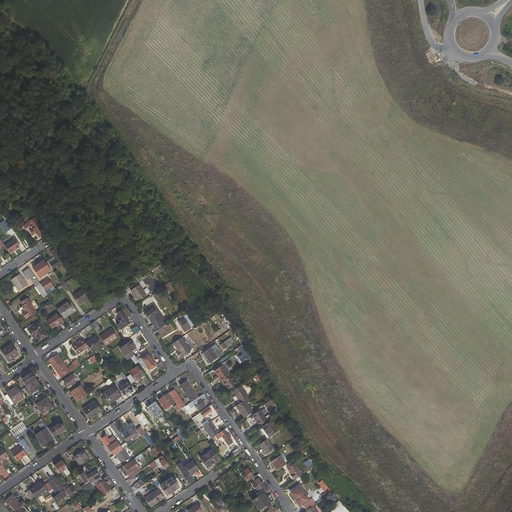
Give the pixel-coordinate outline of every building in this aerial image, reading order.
[(12,230),(18,226),(15,224),(8,218),(5,220),(10,228),(12,230)] [(32,230),(38,239),(45,234),(41,229),(36,231),(34,228),(32,226),(35,223),(37,227),(39,226),(33,218),(23,225),(24,228),(30,224),(33,229),(32,230)] [(0,223),(0,227),(3,233),(10,228),(5,220),(4,220),(0,223)] [(32,226),(34,228),(36,231),(41,229),(39,226),(37,227),(35,223),(32,226)] [(14,239),(4,246),(9,254),(20,247),(14,239)] [(53,268),(55,270),(65,263),(53,245),(48,248),(51,252),(50,252),(55,260),(50,263),(53,268)] [(51,271),(46,263),(43,260),(33,268),(39,278),(51,271)] [(25,271),(30,279),(36,287),(40,284),(29,268),(25,271)] [(20,274),(11,280),(19,292),(27,286),(20,274)] [(65,283),(67,285),(76,279),(74,277),(65,283)] [(40,284),(45,290),(51,286),(47,279),(40,284)] [(143,280),(139,283),(140,285),(146,294),(150,292),(143,280)] [(164,286),(168,292),(173,289),(169,282),(164,286)] [(70,289),(67,285),(65,283),(61,286),(66,293),(70,289)] [(40,284),(36,287),(41,294),(45,291),(45,290),(40,284)] [(146,295),(146,294),(140,285),(130,291),(138,301),(146,295)] [(55,290),(51,286),(45,290),(45,291),(48,295),(55,290)] [(73,296),(79,305),(89,298),(83,289),(73,296)] [(26,313),(23,315),(26,319),(35,313),(36,312),(27,299),(21,303),(23,306),(21,307),(24,311),(26,313)] [(74,311),(67,302),(58,309),(64,319),(74,311)] [(154,304),(151,306),(164,326),(168,323),(154,304)] [(151,306),(143,312),(145,314),(148,318),(157,331),(163,327),(164,326),(151,306)] [(119,323),(117,325),(120,330),(130,323),(121,311),(117,314),(120,318),(117,320),(119,323)] [(178,316),(180,320),(179,320),(186,331),(192,327),(184,312),(178,316)] [(62,322),(57,314),(46,321),(52,329),(62,322)] [(184,332),(186,331),(179,320),(177,322),(184,332)] [(100,329),(95,322),(91,324),(93,328),(95,331),(100,329)] [(32,337),(35,335),(39,341),(47,336),(38,323),(36,325),(37,326),(29,331),(32,337)] [(112,330),(105,336),(103,334),(100,337),(106,346),(117,338),(112,330)] [(102,347),(95,337),(85,343),(88,347),(92,353),(102,347)] [(190,351),(181,338),(173,344),(179,352),(176,354),(179,358),(181,357),(182,357),(190,351)] [(72,347),(77,355),(88,347),(85,343),(82,339),(79,341),(80,342),(77,344),(72,347)] [(131,341),(120,349),(127,360),(131,357),(134,355),(132,352),(136,349),(131,341)] [(229,344),(227,341),(220,345),(223,350),(227,347),(226,346),(229,344)] [(18,355),(11,344),(1,351),(9,362),(18,355)] [(242,345),(239,347),(242,353),(243,356),(240,358),(239,358),(242,364),(246,361),(247,362),(248,365),(252,362),(242,345)] [(217,358),(211,348),(201,354),(208,364),(217,358)] [(61,379),(76,369),(74,366),(68,369),(58,354),(50,359),(55,367),(54,368),(61,379)] [(153,362),(147,354),(137,360),(139,362),(143,369),(153,362)] [(139,362),(137,360),(134,355),(131,357),(135,364),(139,362)] [(94,356),(89,359),(92,364),(97,361),(94,356)] [(248,365),(247,365),(254,377),(258,374),(252,362),(248,365)] [(215,382),(219,379),(222,383),(223,382),(230,377),(223,365),(214,371),(213,370),(209,373),(215,382)] [(144,376),(138,366),(129,372),(136,382),(144,376)] [(127,378),(122,371),(117,375),(119,378),(120,377),(121,378),(122,377),(124,380),(127,378)] [(24,377),(21,379),(32,394),(41,387),(31,373),(25,378),(24,377)] [(71,375),(63,381),(68,387),(76,381),(71,375)] [(231,376),(230,377),(223,382),(228,390),(237,384),(231,376)] [(132,389),(127,381),(118,387),(124,395),(132,389)] [(187,397),(185,398),(188,404),(199,397),(187,381),(180,386),(187,397)] [(108,404),(121,395),(114,385),(102,395),(108,404)] [(80,386),(71,392),(77,402),(86,395),(80,386)] [(249,398),(241,386),(232,392),(235,396),(234,397),(238,404),(245,401),(249,398)] [(17,387),(7,393),(14,404),(24,398),(17,387)] [(177,412),(185,406),(174,390),(159,400),(165,409),(175,402),(178,407),(175,409),(177,412)] [(202,400),(206,397),(203,394),(199,397),(188,404),(191,409),(194,406),(198,411),(206,406),(202,400)] [(109,405),(122,396),(121,395),(108,404),(109,405)] [(39,409),(37,411),(40,416),(53,408),(46,398),(36,405),(39,409)] [(102,412),(94,401),(82,409),(90,420),(102,412)] [(245,401),(238,404),(236,407),(244,418),(253,412),(247,404),(245,401)] [(158,414),(162,412),(155,402),(147,407),(155,420),(160,417),(158,414)] [(203,418),(212,412),(209,407),(200,413),(203,418)] [(260,410),(252,416),(259,426),(267,421),(260,410)] [(143,422),(138,414),(135,416),(140,424),(143,422)] [(279,431),(272,421),(264,427),(267,432),(265,433),(269,438),(279,431)] [(10,431),(14,437),(27,428),(22,422),(10,431)] [(215,436),(218,434),(211,422),(203,428),(211,439),(215,436)] [(65,429),(60,423),(50,430),(53,436),(54,437),(65,429)] [(117,435),(119,433),(113,423),(110,425),(117,435)] [(144,435),(146,433),(142,426),(137,430),(141,437),(144,435)] [(139,436),(132,427),(121,434),(126,441),(132,438),(133,440),(139,436)] [(51,438),(53,436),(50,430),(47,432),(45,428),(35,435),(43,447),(53,440),(51,438)] [(228,436),(224,430),(218,434),(215,436),(217,439),(222,437),(228,446),(233,443),(230,438),(231,437),(230,435),(228,436)] [(154,444),(146,433),(144,435),(151,446),(154,444)] [(104,445),(105,444),(113,456),(115,455),(124,449),(128,446),(126,442),(115,450),(106,436),(102,439),(104,442),(103,443),(104,445)] [(170,445),(180,438),(179,436),(169,443),(170,445)] [(24,439),(18,443),(20,446),(26,454),(31,450),(24,439)] [(274,449),(267,439),(259,445),(266,455),(274,449)] [(162,456),(158,450),(154,444),(151,446),(159,458),(162,456)] [(11,453),(17,461),(26,455),(26,454),(20,446),(11,453)] [(0,449),(0,461),(8,456),(2,448),(0,449)] [(120,463),(130,457),(124,449),(115,455),(117,458),(120,463)] [(212,450),(200,458),(207,469),(219,460),(212,450)] [(83,451),(74,457),(80,466),(90,459),(87,456),(83,451)] [(166,470),(170,467),(162,456),(159,458),(158,459),(161,464),(161,466),(163,468),(165,468),(166,470)] [(280,456),(271,462),(277,471),(286,464),(280,456)] [(137,465),(133,459),(124,465),(130,474),(135,471),(135,472),(140,469),(139,468),(140,467),(138,464),(137,465)] [(66,476),(70,473),(62,461),(54,466),(59,474),(63,471),(66,476)] [(199,470),(193,461),(185,467),(191,475),(199,470)] [(185,467),(184,467),(180,462),(177,465),(190,484),(194,480),(191,475),(185,467)] [(291,474),(290,475),(293,480),(302,473),(295,463),(287,469),(291,474)] [(0,465),(0,471),(1,474),(5,478),(12,474),(9,470),(6,471),(1,465),(0,465)] [(253,477),(248,468),(244,471),(246,473),(242,476),(246,482),(253,477)] [(80,487),(84,493),(96,485),(102,480),(96,470),(89,475),(88,474),(85,476),(82,472),(79,475),(85,484),(80,487)] [(261,494),(268,489),(258,474),(251,479),(253,481),(251,483),(257,493),(256,494),(258,496),(261,494)] [(64,491),(65,490),(56,477),(44,485),(48,491),(56,503),(67,495),(64,491)] [(179,487),(172,477),(160,486),(167,496),(179,487)] [(96,485),(103,495),(111,490),(103,480),(102,480),(96,485)] [(48,491),(44,485),(41,481),(30,490),(35,498),(36,499),(48,491)] [(68,495),(72,501),(76,498),(73,494),(74,493),(74,492),(75,490),(72,485),(69,488),(67,486),(64,488),(69,495),(68,495)] [(321,488),(327,496),(331,494),(325,485),(321,488)] [(309,500),(300,487),(292,493),(297,501),(297,502),(300,506),(309,500)] [(152,503),(153,506),(164,498),(158,489),(144,498),(149,505),(152,503)] [(31,501),(35,498),(30,490),(25,493),(31,501)] [(15,497),(12,494),(6,500),(9,503),(16,511),(24,506),(28,503),(25,499),(20,503),(18,504),(14,499),(15,497)] [(267,499),(265,501),(261,494),(258,496),(252,501),(257,507),(258,506),(261,510),(268,505),(270,509),(272,506),(267,499)] [(216,502),(218,505),(214,508),(216,511),(225,511),(228,510),(220,499),(216,502)] [(50,501),(43,506),(47,511),(51,511),(57,509),(56,508),(58,506),(56,503),(54,505),(53,505),(50,501)] [(76,501),(69,506),(73,511),(76,511),(82,508),(76,501)] [(348,511),(339,502),(334,507),(340,511),(342,511),(343,511),(344,511),(348,511)]
